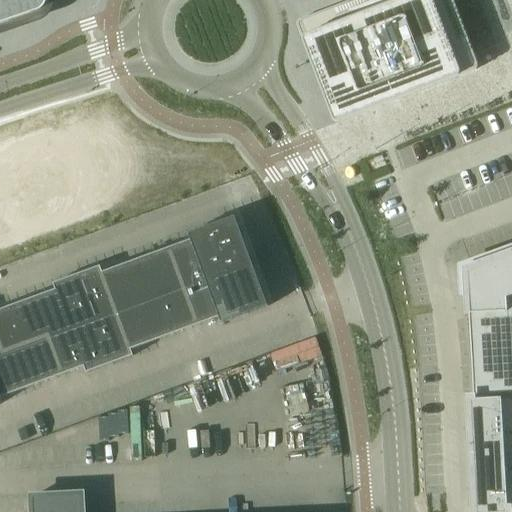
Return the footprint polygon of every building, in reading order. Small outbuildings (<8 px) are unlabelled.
[(0,0),(0,26),(39,13),(41,12),(43,11),(44,10),(46,8),(47,6),(47,3),(47,1),(47,0),(0,0)] [(303,39),(303,40),(303,42),(303,43),(304,45),(333,121),(334,122),(335,123),(336,123),(337,123),(338,123),(381,107),(387,104),(395,102),(453,79),(473,72),(474,71),(475,71),(476,70),(477,70),(477,69),(477,68),(478,67),(478,66),(477,65),(452,0),(378,0),(369,4),(367,0),(354,0),(337,7),(326,11),(325,11),(325,12),(324,12),(324,13),(323,13),(323,14),(323,15),(323,16),(323,17),(323,18),(324,19),(324,20),(327,27),(307,36),(305,37),(305,38),(304,39),(303,39)] [(0,399),(3,398),(85,368),(87,374),(134,357),(131,350),(138,348),(220,318),(222,324),(269,306),(235,217),(188,234),(190,241),(139,260),(102,273),(100,267),(53,285),(56,291),(0,311),(0,399)] [(511,250),(462,269),(463,287),(464,298),(468,297),(474,400),(469,401),(469,405),(511,403),(511,250)] [(511,403),(469,405),(471,440),(511,438),(511,403)] [(511,438),(471,440),(474,475),(511,472),(511,438)] [(511,472),(474,475),(475,511),(508,511),(508,508),(511,507),(511,472)] [(91,511),(91,495),(32,498),(32,511),(91,511)]
